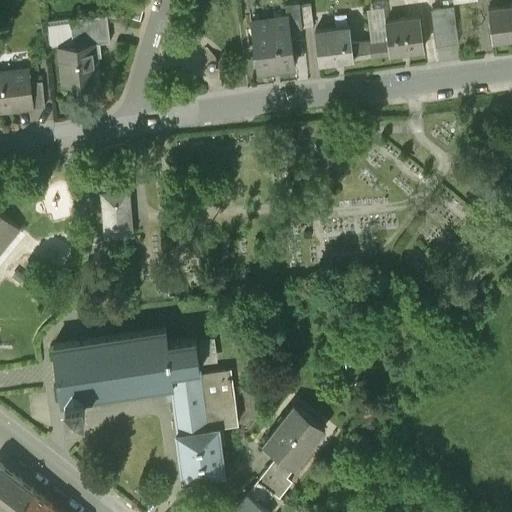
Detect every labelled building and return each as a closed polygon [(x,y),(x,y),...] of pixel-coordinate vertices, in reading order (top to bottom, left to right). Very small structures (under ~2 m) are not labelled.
[(144,6),(133,3),(129,16),(140,19),(144,6)] [(286,16),(288,16),(290,30),(301,29),(299,7),(298,3),(285,5),(286,16)] [(299,7),(301,29),(313,28),(312,16),(311,6),(299,7)] [(511,6),(487,10),(488,21),(491,40),(493,40),(511,37),(511,6)] [(458,45),(454,9),(432,12),(436,48),(458,45)] [(71,17),(72,44),(94,41),(94,43),(111,42),(108,13),(71,17)] [(280,70),(295,68),(290,30),(288,16),(286,16),(250,21),(257,73),(271,71),(280,70)] [(385,23),(387,40),(389,54),(401,53),(424,49),(420,19),(385,23)] [(343,60),(354,59),(352,44),(350,28),(315,33),(319,64),(335,61),(343,60)] [(389,54),(387,40),(368,42),(370,57),(389,54)] [(97,69),(94,43),(94,41),(72,44),(60,45),(64,82),(95,79),(94,69),(97,69)] [(370,57),(368,42),(352,44),(354,59),(370,57)] [(0,69),(0,109),(5,109),(4,104),(31,101),(29,79),(28,66),(0,69)] [(40,78),(29,79),(31,101),(32,105),(43,104),(40,78)] [(134,235),(129,188),(100,190),(104,237),(134,235)] [(0,209),(0,251),(20,226),(0,209)] [(171,385),(170,375),(199,372),(198,368),(199,368),(195,337),(167,341),(165,328),(89,338),(89,336),(72,339),(72,340),(53,342),(60,400),(65,399),(67,413),(83,411),(82,397),(97,395),(171,385)] [(230,368),(199,372),(206,428),(218,426),(218,427),(237,425),(230,368)] [(206,428),(199,372),(170,375),(171,385),(173,394),(177,432),(206,428)] [(298,374),(285,391),(311,411),(324,394),(298,374)] [(248,491),(263,504),(273,491),(278,495),(291,478),(285,473),(324,423),(295,400),(264,440),(279,452),(259,477),(248,491)] [(176,432),(182,479),(224,474),(218,427),(218,426),(206,428),(177,432),(176,432)] [(0,511),(14,511),(34,487),(0,459),(0,511)] [(43,511),(52,502),(34,487),(14,511),(43,511)] [(263,504),(248,491),(231,511),(269,511),(271,510),(263,504)] [(65,511),(52,502),(43,511),(65,511)]
